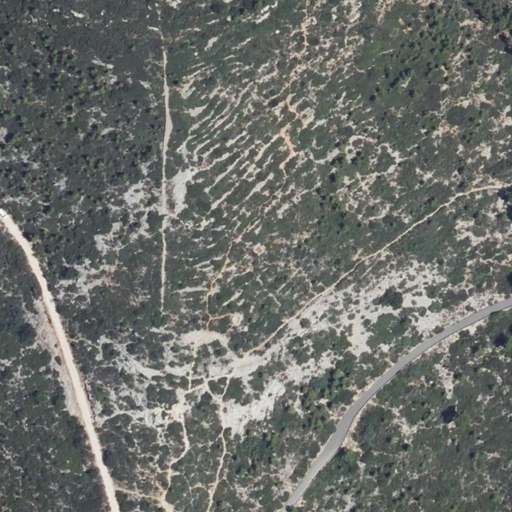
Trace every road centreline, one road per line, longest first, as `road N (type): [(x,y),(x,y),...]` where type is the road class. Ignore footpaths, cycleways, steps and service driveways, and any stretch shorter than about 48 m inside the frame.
road 1 (track): [(0,213),(42,279),(115,511)]
road 2 (unclassified): [(283,511),(372,388),(443,334),(511,301)]
